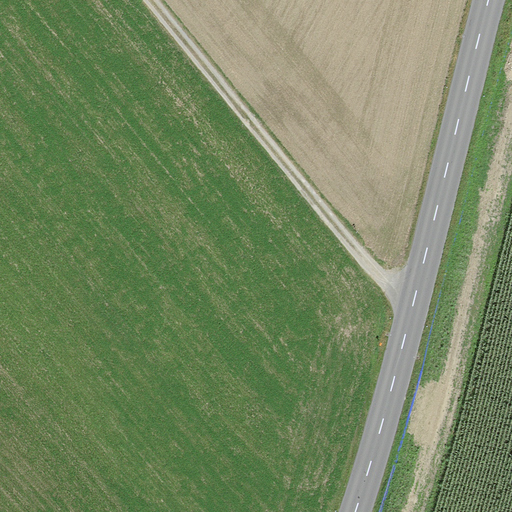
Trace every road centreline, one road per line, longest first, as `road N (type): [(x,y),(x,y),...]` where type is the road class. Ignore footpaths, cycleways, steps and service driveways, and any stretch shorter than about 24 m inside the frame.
road 1 (tertiary): [(483,0),(409,317),(349,511)]
road 2 (track): [(147,0),(409,317)]
